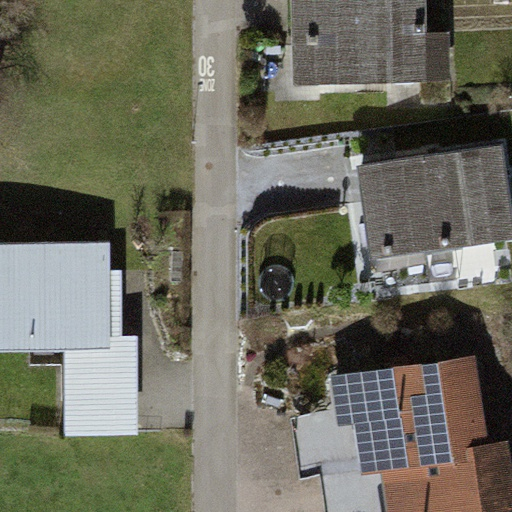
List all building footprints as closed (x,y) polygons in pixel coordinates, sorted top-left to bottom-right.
[(427,0),(301,0),(303,34),(296,35),(298,81),(425,77),(426,101),(453,100),(451,38),(429,38),(427,0)] [(511,202),(504,146),(364,166),(370,205),(382,204),(388,253),(396,252),(398,266),(428,261),(427,248),(511,236),(511,202)] [(111,247),(0,247),(0,336),(76,337),(77,433),(136,433),(136,337),(111,338),(111,247)] [(373,465),(393,462),(484,449),(471,358),(376,372),(379,392),(363,395),(373,465)] [(484,449),(393,462),(400,511),(511,511),(511,497),(504,446),(484,449)]
